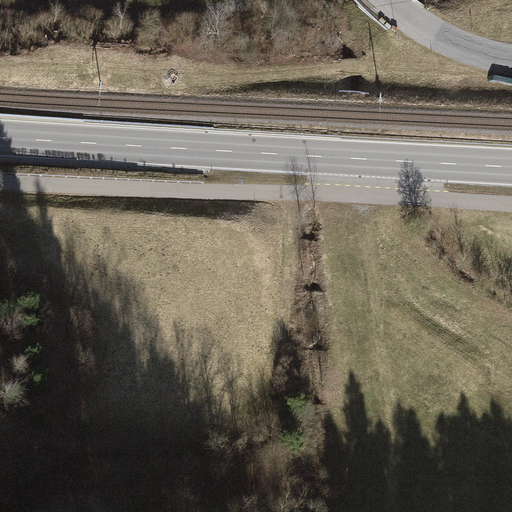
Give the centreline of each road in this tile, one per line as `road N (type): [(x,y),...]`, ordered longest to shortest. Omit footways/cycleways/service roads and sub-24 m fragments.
road 1 (primary): [(511,167),(0,137)]
road 2 (track): [(361,159),(384,410),(381,511)]
road 3 (track): [(473,51),(276,75)]
road 4 (residential): [(387,0),(448,41),(511,60)]
